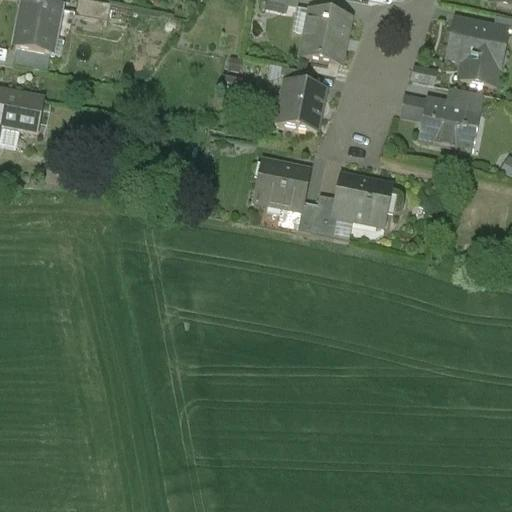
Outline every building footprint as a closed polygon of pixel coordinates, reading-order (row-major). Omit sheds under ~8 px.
[(298,0),(265,0),(265,5),(296,12),(298,0)] [(511,0),(491,0),(490,7),(511,11),(511,0)] [(110,9),(77,2),(74,19),(108,24),(110,9)] [(59,11),(24,4),(14,54),(15,54),(43,59),(46,43),(53,44),(59,11)] [(349,22),(310,14),(300,63),(340,71),(349,22)] [(506,35),(454,24),(446,61),(462,65),(458,83),(493,91),(497,72),(499,72),(506,35)] [(43,59),(15,54),(12,70),(40,75),(43,59)] [(411,71),(411,87),(436,87),(436,71),(411,71)] [(325,94),(290,87),(281,129),(316,137),(325,94)] [(446,109),(430,106),(421,146),(459,155),(468,117),(471,118),(475,101),(449,95),(446,109)] [(41,104),(0,96),(0,131),(35,138),(41,104)] [(282,169),(262,165),(253,206),(299,215),(301,216),(302,207),(309,176),(282,171),(282,169)] [(391,191),(340,180),(335,203),(331,222),(351,226),(382,232),(391,191)] [(335,203),(319,200),(317,210),(311,240),(347,247),(351,226),(331,222),(335,203)] [(317,210),(302,207),(301,216),(299,215),(295,237),(311,240),(317,210)]
